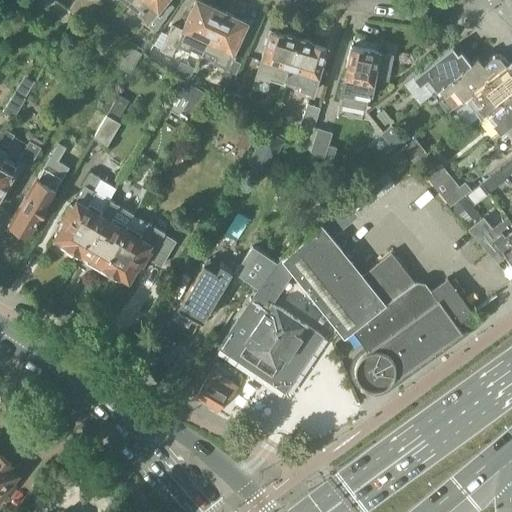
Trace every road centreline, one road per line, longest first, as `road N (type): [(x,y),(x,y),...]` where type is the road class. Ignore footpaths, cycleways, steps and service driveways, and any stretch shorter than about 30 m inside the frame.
road 1 (secondary): [(266,511),(195,440),(0,325)]
road 2 (secondary): [(0,339),(86,393),(202,511)]
road 3 (primary): [(511,362),(307,511)]
road 4 (residential): [(347,440),(511,320)]
